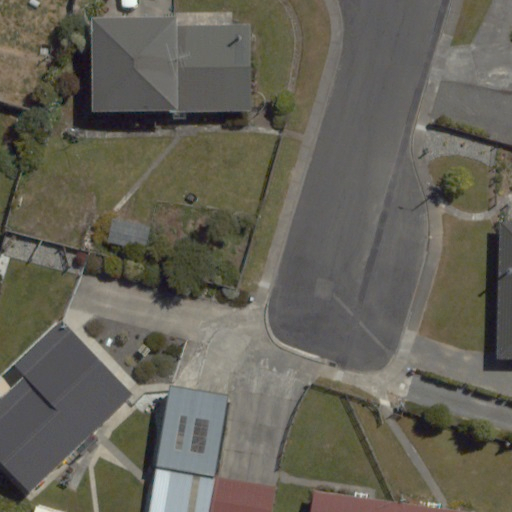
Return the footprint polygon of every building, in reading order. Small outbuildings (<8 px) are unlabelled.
[(176,15),(91,17),(93,111),(250,108),(248,25),(176,27),(176,15)] [(511,222),(501,223),(498,357),(511,357),(511,222)] [(131,394),(61,321),(14,366),(24,376),(0,399),(0,459),(29,490),(131,394)] [(209,511),(228,395),(171,385),(149,511),(209,511)] [(272,511),(277,487),(218,477),(211,511),(272,511)] [(458,511),(313,492),(310,511),(458,511)]
